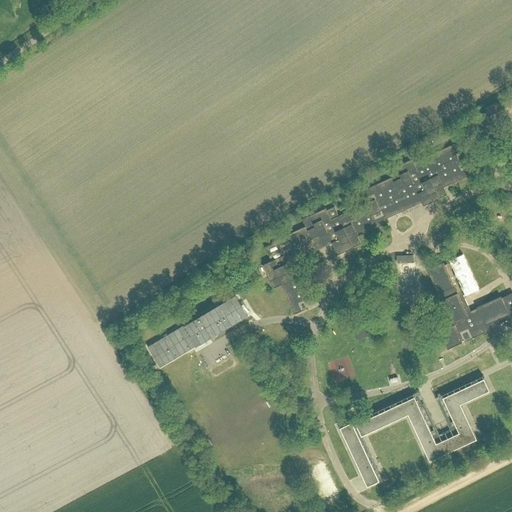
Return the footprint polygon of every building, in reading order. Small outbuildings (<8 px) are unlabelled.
[(511,97),(498,104),(497,102),(486,108),(487,111),(464,122),(470,134),(494,123),(489,114),(511,103),(511,97)] [(458,152),(454,143),(413,162),(412,158),(389,169),(392,176),(363,190),(370,205),(340,219),(334,206),(327,209),(326,207),(302,218),(306,225),(277,238),(278,240),(265,246),(271,260),(263,264),(274,287),(282,284),(295,312),(307,307),(304,301),(312,297),(293,255),(330,238),(337,253),(360,242),(357,235),(386,222),(384,218),(422,201),(423,204),(447,193),(443,186),(472,173),(466,161),(461,163),(456,153),(458,152)] [(463,291),(465,295),(479,289),(463,254),(449,260),(453,269),(452,270),(454,274),(455,273),(461,286),(459,286),(462,292),(463,291)] [(444,264),(443,262),(427,269),(438,291),(436,292),(440,301),(442,300),(453,325),(440,331),(448,348),(462,341),(461,340),(464,338),(465,340),(484,331),(485,333),(493,329),(492,328),(496,326),(493,320),(508,313),(511,321),(511,292),(501,297),(500,295),(477,306),(478,308),(471,311),(462,292),(459,286),(454,274),(452,270),(448,262),(444,264)] [(346,367),(336,370),(339,382),(349,380),(346,367)] [(361,435),(408,413),(429,460),(477,438),(460,403),(490,389),(484,377),(443,396),(459,431),(436,442),(414,395),(356,423),(361,435)] [(474,402),(493,394),(492,391),(472,398),(474,402)] [(352,421),(340,426),(367,485),(379,480),(352,421)]
